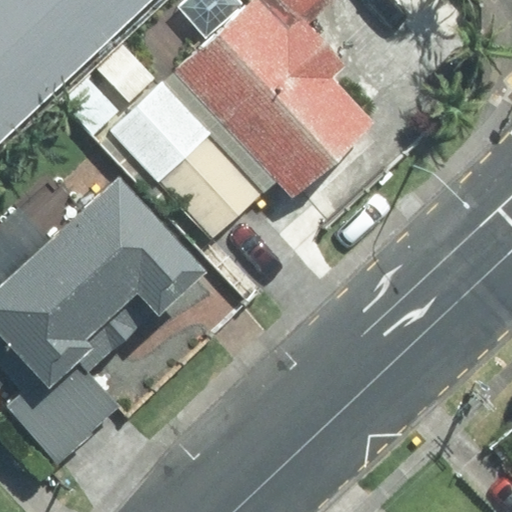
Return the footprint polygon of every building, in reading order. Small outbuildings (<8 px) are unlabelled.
[(0,0),(0,144),(151,0),(0,0)] [(319,0),(234,0),(165,63),(292,202),(382,121),(297,28),(324,4),(319,0)] [(151,78),(105,122),(162,183),(209,138),(151,78)] [(209,138),(162,183),(215,237),(261,193),(209,138)] [(110,163),(0,261),(0,334),(44,383),(140,297),(158,315),(208,270),(110,163)]
